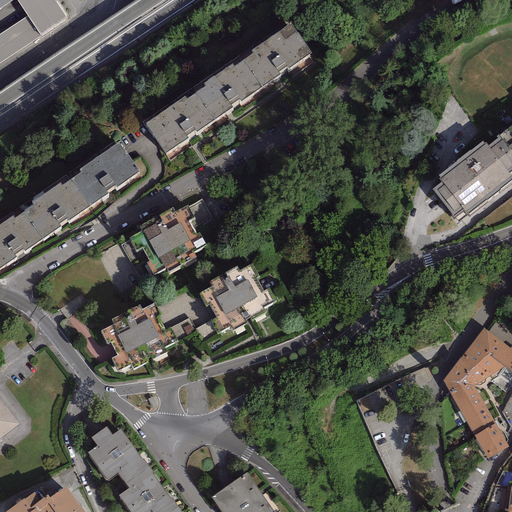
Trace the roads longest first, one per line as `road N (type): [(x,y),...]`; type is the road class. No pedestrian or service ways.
road 1 (residential): [(0,289),(468,0)]
road 2 (unclassified): [(174,426),(229,411),(327,350),(432,264)]
road 3 (unclassified): [(432,264),(283,352),(176,382)]
road 4 (residential): [(452,511),(438,474),(436,386),(456,347),(511,282)]
road 5 (motorway): [(0,122),(183,0)]
road 6 (motorway): [(153,0),(0,101)]
road 7 (unclassified): [(174,426),(258,459),(305,511)]
road 8 (residential): [(93,385),(72,410),(70,432),(104,511)]
road 9 (unclassified): [(93,385),(0,289)]
road 10 (motorway): [(0,75),(88,16),(99,0)]
